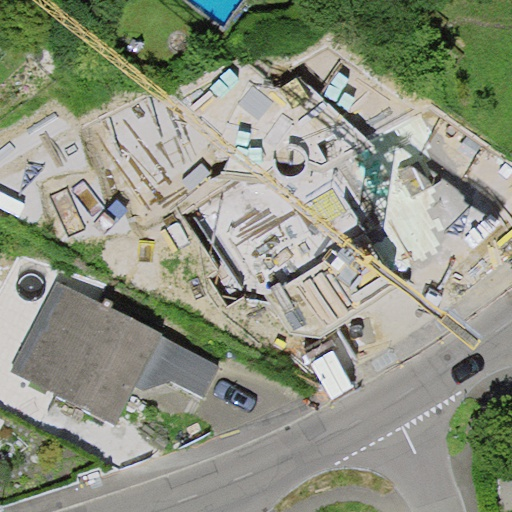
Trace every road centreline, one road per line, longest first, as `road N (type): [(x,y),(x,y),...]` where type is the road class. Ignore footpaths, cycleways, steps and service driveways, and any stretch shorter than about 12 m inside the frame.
road 1 (residential): [(145,511),(236,478),(400,395)]
road 2 (residential): [(400,395),(511,321)]
road 3 (residential): [(436,511),(400,395)]
